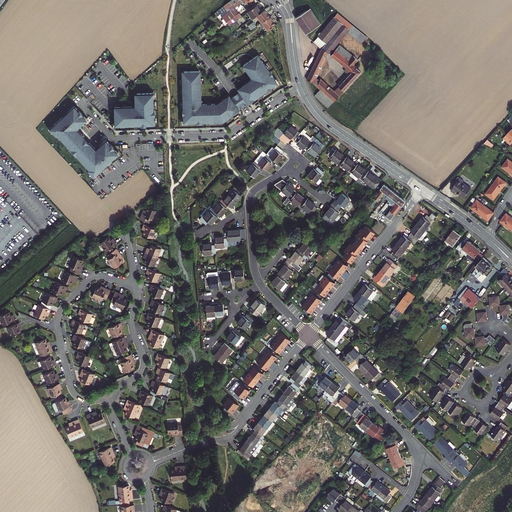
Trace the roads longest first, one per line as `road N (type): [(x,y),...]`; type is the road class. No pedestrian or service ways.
road 1 (residential): [(301,88),(227,134),(112,138),(81,103)]
road 2 (residential): [(107,394),(85,400),(74,393),(58,316),(93,276),(136,288)]
road 3 (residential): [(150,462),(237,427),(308,334)]
road 4 (residential): [(308,334),(421,189)]
road 5 (tertiary): [(421,189),(323,120),(301,88)]
road 6 (residential): [(416,446),(308,334)]
road 7 (residential): [(136,288),(131,328),(143,364),(107,394)]
